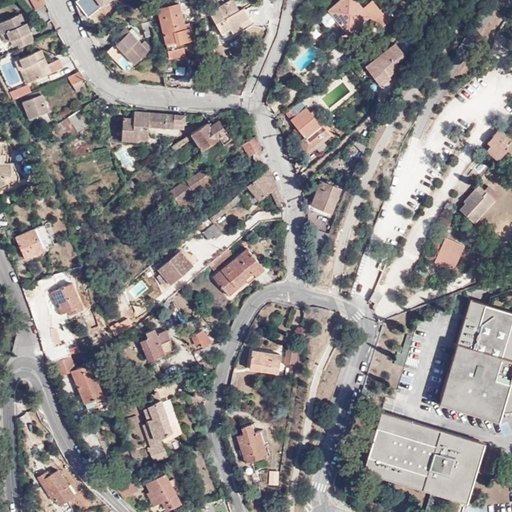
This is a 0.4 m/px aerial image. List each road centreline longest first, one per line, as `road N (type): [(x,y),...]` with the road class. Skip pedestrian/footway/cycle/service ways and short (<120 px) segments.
road 1 (residential): [(293,291),(296,219),(257,117),(244,105),(156,99),(99,80),(56,0)]
road 2 (unknown): [(359,319),(375,252),(435,136),(469,101),(511,79)]
road 3 (residential): [(313,511),(362,338),(359,319),(293,291)]
road 4 (residential): [(240,511),(213,437),(212,398),(252,303),(293,291)]
road 5 (residential): [(22,375),(43,392),(87,478),(121,511)]
road 6 (residential): [(10,511),(6,398),(22,375)]
